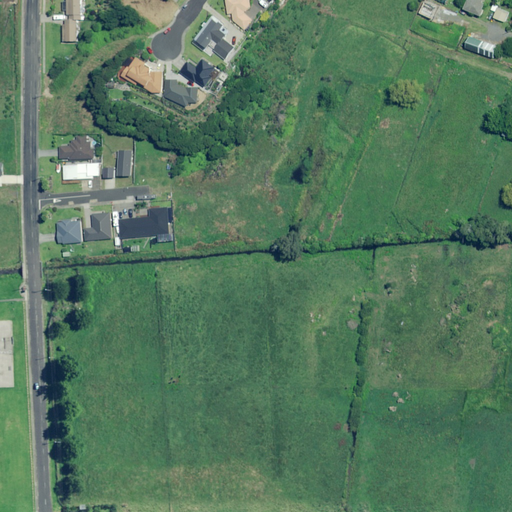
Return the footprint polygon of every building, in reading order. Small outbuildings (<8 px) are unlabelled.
[(66,0),(67,14),(56,14),(56,19),(63,19),(62,42),(75,42),(75,20),(82,20),(82,16),(79,16),(79,0),(66,0)] [(226,0),(229,14),(233,14),(234,21),(247,30),(255,20),(246,13),(247,11),(252,6),(251,0),(226,0)] [(483,0),(467,0),(464,9),(482,17),(484,10),(483,10),(485,4),(482,3),(483,0)] [(504,8),(493,4),(490,12),(495,14),(493,18),(505,23),(507,17),(501,14),(504,8)] [(224,27),(214,19),(195,45),(205,52),(209,47),(215,51),(228,60),(237,48),(225,39),(228,36),(221,31),(224,27)] [(498,47),(471,37),(467,48),(494,58),(498,47)] [(154,72),(154,70),(146,64),(147,63),(139,57),(126,77),(132,81),(134,77),(152,88),(151,93),(154,94),(163,93),(164,73),(154,72)] [(188,87),(189,85),(179,80),(168,80),(168,98),(190,107),(192,103),(199,103),(200,89),(188,87)] [(511,127),(507,125),(502,137),(511,140),(511,127)] [(75,140),(72,140),(72,143),(69,143),(69,146),(60,146),(60,160),(92,159),(92,149),(89,149),(89,142),(86,142),(86,137),(75,137),(75,140)] [(64,166),(65,180),(93,178),(93,176),(99,176),(99,164),(64,166)] [(113,239),(111,213),(92,214),(93,228),(85,228),(86,241),(113,239)] [(82,243),(82,221),(72,222),(72,220),(59,220),(59,244),(82,243)]
